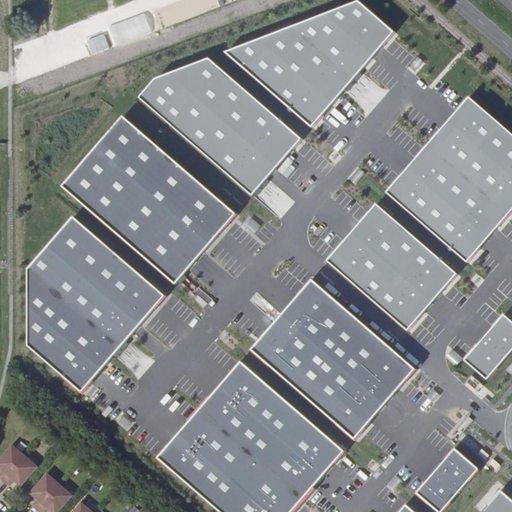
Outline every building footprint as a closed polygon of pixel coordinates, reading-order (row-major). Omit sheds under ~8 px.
[(225,52),(314,129),(392,36),(357,5),(225,52)] [(407,68),(414,74),(424,63),(417,57),(407,68)] [(251,198),(299,139),(208,61),(154,81),(138,100),(251,198)] [(386,194),(465,263),(511,209),(511,136),(469,99),(386,194)] [(237,213),(127,119),(67,190),(177,284),(237,213)] [(457,275),(377,205),(327,262),(408,331),(457,275)] [(249,217),(243,224),(253,233),(260,226),(249,217)] [(73,220),(29,271),(30,348),(84,394),(166,299),(73,220)] [(418,369),(314,281),(254,351),(358,439),(418,369)] [(465,359),(487,378),(511,349),(511,321),(505,315),(465,359)] [(446,358),(457,364),(461,356),(450,349),(446,358)] [(313,488),(344,452),(243,364),(211,401),(208,398),(187,422),(191,425),(160,460),(221,511),(299,511),(317,492),(313,488)] [(13,446),(0,460),(0,467),(3,471),(0,474),(0,477),(10,486),(14,481),(21,486),(37,467),(13,446)] [(442,511),(478,471),(456,452),(421,493),(442,511)] [(48,475),(31,494),(38,499),(33,505),(40,511),(46,511),(49,509),(52,511),(58,511),(72,496),(48,475)] [(483,500),(488,505),(502,487),(497,483),(483,500)] [(511,511),(511,501),(502,492),(484,511),(511,511)]
